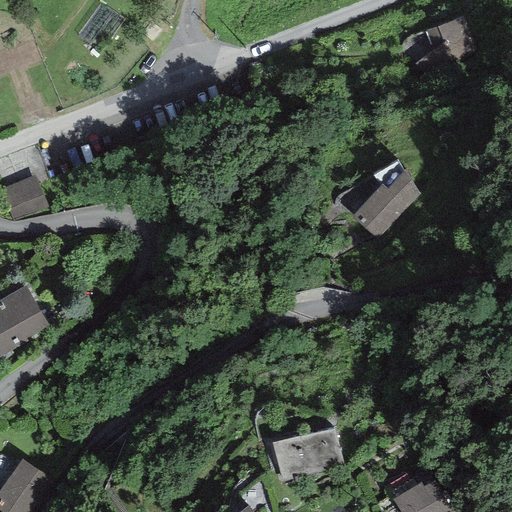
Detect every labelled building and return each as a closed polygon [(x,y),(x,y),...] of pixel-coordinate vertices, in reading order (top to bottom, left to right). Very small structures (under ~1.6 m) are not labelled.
[(462,15),(424,31),(443,75),(481,59),(462,15)] [(355,215),(377,235),(417,191),(401,176),(388,190),(382,185),(355,215)] [(35,177),(2,190),(12,217),(45,205),(35,177)] [(25,287),(0,300),(0,350),(46,325),(25,287)] [(334,428),(273,442),(282,478),(342,465),(334,428)] [(22,462),(0,495),(0,505),(10,511),(26,511),(48,479),(22,462)] [(448,511),(427,478),(397,497),(405,511),(448,511)]
